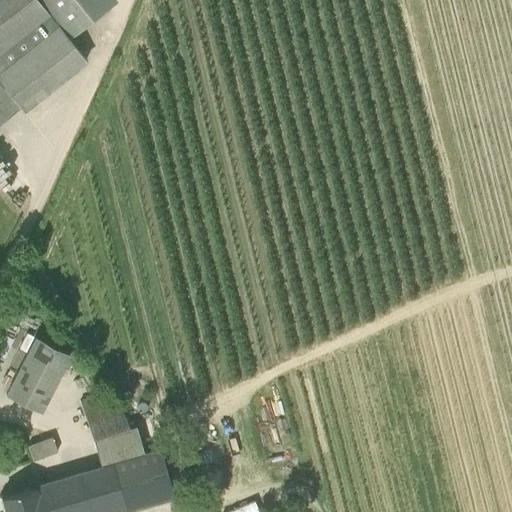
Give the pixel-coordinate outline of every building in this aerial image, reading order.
[(0,0),(0,100),(9,93),(22,109),(86,59),(77,48),(85,42),(76,31),(109,6),(116,0),(0,0)] [(210,0),(210,140),(249,140),(249,134),(251,134),(251,82),(252,82),(252,40),(279,40),(278,0),(210,0)] [(207,389),(201,371),(207,369),(236,372),(214,378),(215,378),(267,363),(259,338),(250,337),(250,339),(234,337),(248,333),(228,331),(227,346),(223,334),(214,333),(213,344),(201,343),(200,353),(184,351),(183,362),(187,373),(174,377),(164,376),(170,395),(181,396),(207,389)] [(34,335),(5,393),(36,408),(65,350),(34,335)] [(29,487),(1,495),(5,511),(118,511),(175,496),(161,449),(145,453),(136,424),(129,426),(114,388),(79,400),(93,439),(101,466),(44,483),(41,474),(26,478),(29,487)] [(52,436),(27,445),(33,460),(57,451),(52,436)] [(224,511),(253,511),(262,509),(257,497),(224,509),(224,511)]
